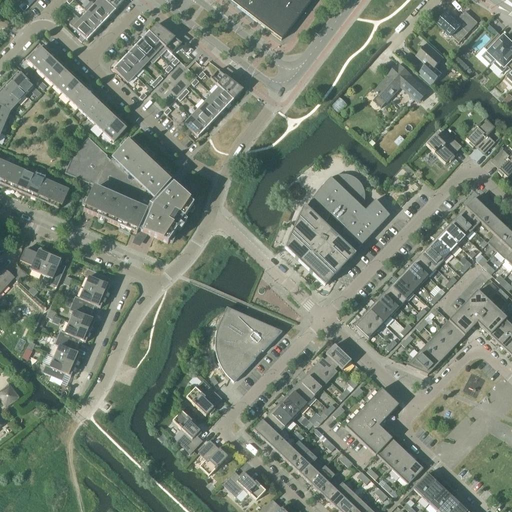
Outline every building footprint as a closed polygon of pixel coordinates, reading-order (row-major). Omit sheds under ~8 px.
[(101,0),(99,0),(94,6),(108,20),(115,12),(101,0)] [(101,0),(115,12),(125,2),(122,0),(101,0)] [(225,0),(280,41),(311,0),(225,0)] [(90,3),(83,10),(87,13),(101,27),(108,20),(94,6),(90,3)] [(459,44),(477,24),(465,12),(459,18),(460,19),(456,24),(446,15),(437,25),(451,38),(451,37),(459,44)] [(87,13),(80,21),(94,34),(101,27),(87,13)] [(76,17),(69,25),(87,42),(94,34),(80,21),(76,17)] [(148,34),(166,51),(171,55),(181,45),(169,36),(169,37),(163,32),(163,31),(156,26),(148,34)] [(488,50),(481,58),(491,67),(493,65),(493,64),(496,61),(511,45),(506,40),(505,41),(498,35),(489,27),(486,30),(495,38),(495,39),(486,48),(488,50)] [(148,34),(141,41),(159,58),(166,51),(148,34)] [(141,41),(134,48),(149,62),(152,65),(159,58),(141,41)] [(496,61),(493,64),(503,74),(506,70),(507,69),(510,71),(511,67),(511,45),(496,61)] [(442,75),(434,68),(442,60),(427,46),(416,57),(426,66),(418,75),(431,87),(442,75)] [(36,71),(51,56),(42,47),(36,54),(34,52),(25,61),(36,71)] [(149,62),(134,48),(127,55),(142,69),(149,62)] [(142,69),(127,55),(120,63),(135,76),(142,69)] [(51,56),(36,71),(45,79),(59,64),(51,56)] [(135,76),(120,63),(113,71),(127,84),(135,76)] [(59,64),(45,79),(53,87),(68,72),(59,64)] [(380,109),(400,88),(414,101),(424,90),(409,77),(409,76),(398,66),(374,93),(377,96),(372,102),(380,109)] [(76,80),(68,72),(53,87),(62,95),(76,80)] [(218,88),(232,102),(242,91),(235,86),(234,86),(228,82),(228,81),(217,72),(209,80),(218,88)] [(9,82),(24,97),(33,88),(17,73),(9,82)] [(76,80),(62,95),(70,103),(85,88),(76,80)] [(24,97),(9,82),(0,92),(16,106),(24,97)] [(85,88),(70,103),(79,111),(93,96),(85,88)] [(218,88),(211,96),(225,109),(232,102),(218,88)] [(16,106),(0,92),(0,91),(0,106),(10,113),(16,106)] [(511,97),(509,95),(502,103),(506,107),(511,100),(511,97)] [(93,96),(79,111),(87,119),(102,104),(93,96)] [(225,109),(211,96),(204,103),(218,116),(225,109)] [(204,103),(197,110),(211,124),(218,116),(204,103)] [(110,112),(102,104),(87,119),(96,127),(110,112)] [(10,113),(0,106),(0,118),(6,121),(10,113)] [(197,110),(190,118),(204,131),(211,124),(197,110)] [(119,120),(110,112),(96,127),(104,135),(119,120)] [(204,131),(190,118),(183,125),(197,139),(204,131)] [(126,126),(119,120),(104,135),(111,142),(111,141),(113,143),(125,131),(123,129),(126,126)] [(484,153),(485,154),(495,143),(495,142),(493,144),(487,137),(493,130),(487,124),(484,121),(478,127),(478,126),(475,129),(476,129),(465,140),(469,144),(467,145),(472,150),(473,148),(474,147),(482,155),(484,153)] [(449,163),(454,159),(452,157),(451,156),(451,157),(449,155),(457,146),(458,147),(442,131),(441,131),(442,132),(436,139),(434,137),(428,144),(425,147),(431,152),(430,153),(433,155),(444,165),(448,162),(449,163)] [(94,186),(82,212),(136,235),(145,239),(147,236),(167,245),(168,244),(167,243),(171,238),(172,238),(177,229),(176,229),(183,220),(188,213),(188,212),(191,207),(192,208),(193,206),(169,184),(172,181),(129,141),(110,162),(88,141),(78,151),(91,164),(94,166),(91,170),(89,168),(71,160),(66,174),(94,186)] [(497,173),(501,178),(503,176),(506,179),(511,173),(511,154),(508,158),(501,152),(503,150),(503,149),(491,161),(492,162),(492,161),(501,169),(499,171),(498,172),(497,173)] [(1,163),(0,165),(0,185),(4,187),(12,167),(1,163)] [(410,177),(414,173),(405,165),(401,169),(410,177)] [(12,167),(4,187),(15,192),(23,172),(12,167)] [(34,177),(23,172),(15,192),(26,196),(34,177)] [(303,207),(284,250),(324,289),(355,256),(353,255),(389,217),(374,201),(370,206),(364,202),(364,197),(363,191),(361,186),(357,182),(353,178),(348,176),(342,176),(337,176),(332,178),(327,181),(321,189),(316,194),(312,200),(308,206),(306,210),(303,207)] [(34,177),(26,196),(37,201),(45,182),(34,177)] [(56,186),(45,182),(37,201),(48,206),(56,186)] [(65,190),(56,186),(48,206),(57,210),(59,206),(61,207),(68,192),(65,191),(65,190)] [(489,233),(498,223),(473,199),(464,209),(479,223),(489,233)] [(464,209),(457,216),(472,231),(479,223),(464,209)] [(457,216),(449,224),(465,239),(472,231),(457,216)] [(498,223),(489,233),(493,237),(486,244),(496,253),(511,236),(498,223)] [(449,224),(442,232),(457,247),(465,239),(449,224)] [(442,232),(435,240),(450,254),(457,247),(442,232)] [(145,239),(136,235),(132,245),(139,248),(145,239)] [(511,236),(496,253),(504,261),(511,253),(511,236)] [(450,254),(435,240),(427,248),(442,262),(450,254)] [(427,248),(420,256),(435,270),(442,262),(427,248)] [(24,250),(19,262),(31,268),(30,271),(41,276),(50,255),(39,250),(37,256),(24,250)] [(50,255),(41,276),(51,280),(49,285),(56,288),(65,268),(59,265),(61,259),(50,255)] [(435,270),(420,256),(412,264),(427,278),(435,270)] [(482,258),(477,264),(481,268),(487,262),(482,258)] [(427,278),(412,264),(405,272),(420,286),(427,278)] [(17,267),(9,275),(0,266),(0,293),(13,279),(18,283),(25,275),(17,267)] [(490,268),(486,272),(490,276),(494,272),(490,268)] [(83,289),(104,299),(109,288),(104,285),(106,279),(86,270),(83,277),(88,279),(83,289)] [(420,286),(405,272),(397,279),(412,294),(420,286)] [(499,285),(503,280),(498,276),(494,280),(499,285)] [(397,279),(390,287),(405,302),(412,294),(397,279)] [(507,284),(503,280),(499,285),(503,289),(507,284)] [(405,302),(390,287),(382,295),(397,310),(405,302)] [(104,299),(83,289),(79,300),(74,298),(71,305),(91,313),(94,307),(100,309),(104,299)] [(476,292),(448,322),(464,337),(476,325),(489,337),(504,321),(505,320),(476,292)] [(397,310),(382,295),(375,303),(390,317),(397,310)] [(390,317),(375,303),(367,311),(383,325),(390,317)] [(91,313),(71,305),(68,311),(73,313),(68,324),(90,333),(94,322),(89,320),(91,313)] [(215,339),(214,348),(216,357),(219,366),(223,374),(227,379),(228,380),(233,384),(238,379),(254,361),(260,353),(262,353),(281,334),(277,332),(269,328),(255,322),(256,322),(244,316),(243,317),(241,316),(226,310),(225,312),(224,313),(217,329),(215,339)] [(383,325),(367,311),(360,319),(375,333),(383,325)] [(375,333),(360,319),(352,327),(357,332),(356,332),(361,337),(362,336),(367,341),(375,333)] [(511,328),(504,321),(489,337),(497,344),(511,328)] [(464,337),(448,322),(441,330),(457,345),(464,337)] [(90,333),(68,324),(64,334),(59,332),(57,339),(77,348),(79,341),(85,344),(90,333)] [(511,343),(511,328),(497,344),(504,352),(511,343)] [(457,345),(441,330),(433,338),(449,353),(457,345)] [(433,338),(425,346),(441,361),(449,353),(433,338)] [(77,348),(57,339),(54,346),(58,348),(54,358),(75,367),(79,356),(74,354),(77,348)] [(327,358),(323,361),(334,371),(337,367),(342,371),(350,362),(333,346),(325,356),(327,358)] [(441,361),(425,346),(418,354),(434,369),(441,361)] [(434,369),(418,354),(405,367),(427,377),(434,369)] [(75,367),(54,358),(49,369),(45,367),(41,374),(62,382),(64,376),(70,378),(75,367)] [(334,371),(323,361),(321,359),(313,368),(328,382),(337,374),(334,371)] [(313,368),(306,376),(321,390),(328,382),(313,368)] [(321,390),(306,376),(298,383),(314,398),(321,390)] [(218,384),(213,378),(209,380),(213,387),(218,384)] [(350,379),(346,383),(349,387),(353,390),(357,386),(353,382),(350,379)] [(314,398),(298,383),(291,391),(306,406),(314,398)] [(9,385),(6,387),(0,391),(0,402),(5,409),(19,399),(9,385)] [(219,399),(207,387),(207,388),(208,389),(203,395),(196,388),(185,399),(191,405),(194,408),(205,418),(208,414),(210,415),(214,411),(212,409),(213,409),(210,407),(218,399),(219,400),(219,399)] [(291,391),(284,399),(299,413),(306,406),(291,391)] [(373,456),(389,439),(378,428),(397,407),(380,391),(344,429),(373,456)] [(299,413),(284,399),(276,407),(291,421),(299,413)] [(291,421),(276,407),(269,415),(284,429),(291,421)] [(191,422),(181,413),(172,423),(178,428),(177,428),(180,431),(184,435),(176,443),(189,455),(189,456),(202,442),(201,442),(197,439),(201,434),(199,433),(189,424),(191,422)] [(284,429),(269,415),(262,422),(277,437),(284,429)] [(277,437),(262,422),(261,422),(252,431),(278,455),(287,446),(277,437)] [(299,443),(303,439),(295,431),(291,436),(299,443)] [(389,439),(373,456),(375,458),(376,457),(383,464),(399,448),(389,439)] [(326,449),(330,444),(326,440),(322,445),(326,449)] [(223,455),(224,453),(220,449),(218,451),(218,450),(216,453),(208,445),(208,444),(197,456),(197,457),(199,455),(205,462),(199,469),(208,478),(214,472),(217,470),(216,469),(227,458),(223,455)] [(287,446),(278,455),(291,468),(307,451),(299,444),(292,451),(287,446)] [(330,444),(326,449),(330,453),(335,449),(330,444)] [(407,455),(399,448),(383,464),(391,471),(407,455)] [(307,451),(291,468),(300,476),(316,460),(307,451)] [(414,463),(407,455),(391,471),(399,479),(414,463)] [(343,465),(348,461),(343,457),(339,461),(343,465)] [(316,460),(300,476),(309,485),(324,468),(316,460)] [(352,465),(348,461),(343,465),(348,470),(352,465)] [(414,463),(399,479),(407,486),(422,470),(414,463)] [(333,476),(324,468),(309,485),(317,493),(333,476)] [(255,502),(265,492),(255,483),(253,484),(244,475),(242,474),(238,478),(234,474),(234,473),(221,486),(222,487),(222,486),(235,498),(243,490),(247,494),(249,497),(249,496),(255,502)] [(361,482),(365,478),(361,473),(357,478),(361,482)] [(427,475),(412,490),(413,490),(421,498),(435,483),(427,475)] [(342,484),(333,476),(317,493),(326,501),(342,484)] [(369,482),(365,478),(361,482),(365,486),(369,482)] [(435,483),(421,498),(428,505),(443,490),(435,483)] [(342,484),(326,501),(335,509),(351,493),(342,484)] [(378,498),(382,494),(378,490),(374,494),(378,498)] [(443,490),(428,505),(435,511),(437,511),(451,498),(443,490)] [(348,511),(359,501),(351,493),(335,509),(337,511),(348,511)] [(382,494),(378,498),(378,499),(382,503),(387,498),(382,494)] [(451,498),(437,511),(451,511),(459,505),(451,498)] [(359,501),(348,511),(365,511),(368,509),(359,501)]
